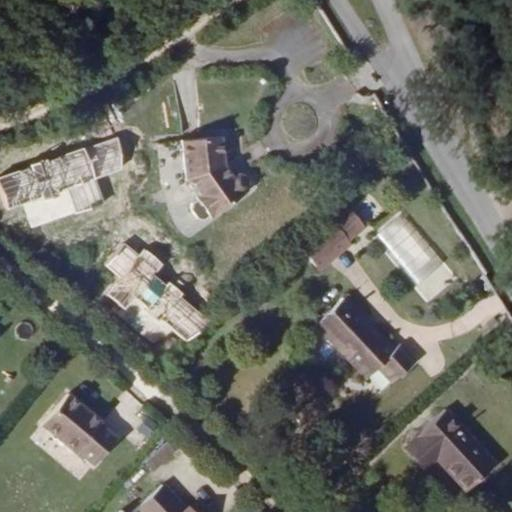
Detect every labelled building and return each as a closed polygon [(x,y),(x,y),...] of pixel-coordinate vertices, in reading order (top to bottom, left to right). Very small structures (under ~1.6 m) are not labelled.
[(169,74),(180,118),(201,112),(191,69),(169,74)] [(231,176),(224,166),(221,137),(182,141),(186,180),(198,197),(196,198),(197,200),(191,203),(190,209),(197,219),(204,220),(209,216),(210,218),(246,193),(248,189),(249,184),(247,180),(245,177),(241,175),(238,175),(235,175),(231,176)] [(511,184),(490,196),(500,216),(511,209),(511,184)] [(330,220),(298,247),(319,271),(351,244),(348,241),(363,228),(348,211),(333,223),(330,220)] [(376,368),(390,383),(415,360),(400,343),(393,349),(343,298),(315,326),(364,379),(376,368)] [(497,298),(447,321),(453,335),(504,312),(497,298)] [(102,423),(67,394),(42,425),(76,454),(78,452),(94,465),(116,438),(100,425),(102,423)] [(436,458),(466,491),(494,465),(444,410),(404,447),(424,469),(436,458)] [(167,442),(140,455),(146,468),(174,456),(167,442)] [(162,485),(138,507),(142,511),(192,511),(189,509),(186,511),(162,485)]
